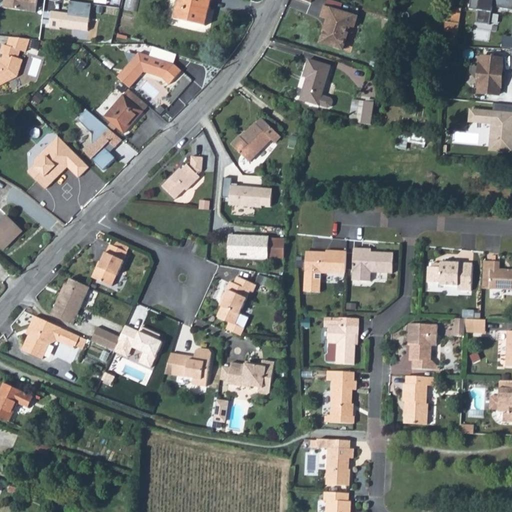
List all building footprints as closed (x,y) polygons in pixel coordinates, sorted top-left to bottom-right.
[(4,0),(3,8),(36,12),(37,0),(4,0)] [(126,0),(125,8),(137,10),(139,0),(126,0)] [(179,0),(175,19),(203,25),(206,9),(209,10),(211,0),(179,0)] [(511,0),(472,0),(471,9),(480,10),(478,22),(490,24),(493,7),(511,9),(511,0)] [(69,15),(52,13),(50,29),(60,30),(60,28),(88,32),(92,5),(70,2),(69,15)] [(447,22),(446,32),(451,33),(449,45),(456,47),(462,8),(454,7),(452,23),(447,22)] [(357,18),(325,8),(322,17),(330,20),(327,30),(325,30),(321,43),(343,50),(347,36),(346,36),(349,26),(354,27),(357,18)] [(89,31),(96,32),(99,19),(92,17),(89,31)] [(140,23),(137,35),(143,36),(146,25),(140,23)] [(12,38),(9,47),(22,51),(26,52),(30,40),(12,38)] [(145,44),(143,52),(151,54),(153,46),(145,44)] [(2,62),(0,63),(0,85),(17,77),(23,61),(18,60),(22,51),(9,47),(4,45),(1,53),(5,55),(4,58),(2,62)] [(118,78),(131,89),(144,73),(169,81),(182,66),(175,64),(177,55),(153,49),(151,57),(140,53),(118,78)] [(480,66),(478,83),(481,84),(480,94),(499,95),(500,85),(502,85),(503,69),(501,68),(502,58),(484,57),(483,67),(480,66)] [(306,82),(301,101),(319,106),(329,109),(331,107),(333,102),(332,99),(322,96),(331,67),(309,60),(304,77),(309,79),(308,82),(306,82)] [(129,90),(106,117),(124,133),(148,106),(129,90)] [(353,101),(349,121),(355,122),(359,101),(353,101)] [(359,101),(355,122),(371,125),(375,102),(359,101)] [(470,121),(493,124),(491,142),(498,143),(498,151),(511,152),(511,105),(495,104),(494,111),(471,109),(470,121)] [(87,110),(78,119),(92,133),(92,142),(84,150),(104,170),(115,158),(104,147),(109,142),(115,147),(122,140),(87,110)] [(239,136),(232,145),(249,162),(271,139),(275,143),(281,137),(262,119),(256,125),(254,123),(245,133),(246,134),(242,139),(239,136)] [(90,166),(58,136),(53,141),(56,144),(43,157),(38,157),(34,161),(34,166),(29,172),(46,189),(53,182),(51,180),(66,165),(68,167),(79,177),(90,166)] [(56,144),(53,141),(38,157),(43,157),(56,144)] [(177,172),(162,187),(175,200),(185,190),(186,192),(200,178),(197,176),(201,172),(203,159),(191,158),(190,167),(189,168),(187,165),(181,171),(178,174),(177,172)] [(51,180),(53,182),(68,167),(66,165),(51,180)] [(272,209),(274,189),(231,185),(231,179),(223,177),(222,196),(230,197),(230,205),(272,209)] [(7,216),(0,222),(0,246),(3,250),(22,231),(7,216)] [(268,236),(228,234),(227,260),(268,261),(268,259),(283,259),(283,238),(268,237),(268,236)] [(128,253),(111,245),(107,254),(106,253),(102,263),(100,267),(98,267),(93,278),(112,287),(117,276),(118,277),(125,262),(124,261),(128,253)] [(327,252),(307,251),(306,271),(305,290),(320,291),(321,272),(345,273),(346,250),(329,249),(329,252),(327,252)] [(355,249),(353,281),(371,282),(371,273),(393,274),(394,254),(372,253),(372,250),(355,249)] [(491,261),(483,261),(482,288),(489,289),(491,261)] [(491,261),(489,289),(511,290),(511,269),(499,269),(500,262),(491,261)] [(437,267),(433,267),(428,267),(427,281),(440,282),(440,283),(458,285),(458,290),(471,290),(473,264),(442,262),(442,263),(441,266),(438,265),(437,267)] [(239,278),(236,284),(247,290),(250,283),(239,278)] [(90,288),(71,279),(68,286),(65,285),(51,315),(73,326),(90,288)] [(236,284),(229,282),(222,298),(225,299),(221,307),(217,317),(237,326),(252,292),(255,293),(258,286),(250,283),(247,290),(236,284)] [(464,310),(463,319),(466,319),(473,319),(473,310),(464,310)] [(81,338),(35,318),(32,325),(35,331),(32,338),(30,337),(23,352),(43,361),(50,346),(57,343),(75,351),(81,338)] [(359,327),(346,326),(346,319),(324,318),(324,328),(329,328),(328,353),(326,355),(325,361),(327,363),(336,364),(355,365),(356,346),(357,335),(358,335),(359,327)] [(466,319),(465,329),(485,330),(486,320),(473,319),(466,319)] [(120,333),(123,323),(114,321),(111,331),(120,333)] [(406,344),(409,344),(412,344),(411,359),(413,359),(412,368),(436,369),(436,365),(429,359),(429,345),(435,346),(436,325),(407,324),(406,344)] [(139,333),(125,327),(120,339),(118,342),(144,353),(139,364),(151,369),(162,343),(158,341),(152,339),(154,334),(141,328),(139,333)] [(118,342),(120,339),(98,329),(91,343),(114,353),(118,342)] [(166,372),(177,374),(194,376),(193,383),(207,385),(212,352),(209,348),(200,346),(196,349),(195,355),(195,359),(190,358),(190,354),(172,351),(166,372)] [(245,366),(231,364),(230,368),(228,381),(227,385),(250,388),(250,387),(258,388),(258,391),(260,394),(267,395),(269,393),(274,364),(262,362),(261,366),(261,368),(245,366)] [(230,368),(222,367),(221,379),(228,381),(230,368)] [(328,416),(328,422),(355,424),(355,417),(353,417),(353,409),(352,408),(353,390),(356,390),(357,382),(355,381),(355,373),(328,372),(327,380),(333,380),(332,416),(328,416)] [(115,377),(107,374),(104,382),(111,385),(115,377)] [(407,411),(405,410),(404,424),(428,425),(429,404),(427,403),(428,385),(436,386),(436,378),(406,376),(406,384),(403,384),(402,402),(405,402),(407,402),(407,411)] [(511,381),(500,381),(500,395),(499,408),(499,412),(505,412),(504,422),(511,422),(511,381)] [(18,404),(29,408),(34,397),(5,384),(0,393),(0,417),(10,422),(18,404)] [(216,405),(227,407),(229,397),(218,395),(216,405)] [(490,407),(499,408),(500,395),(491,395),(490,407)] [(214,420),(225,422),(227,407),(216,405),(214,420)] [(474,426),(461,425),(460,434),(474,435),(474,426)] [(328,449),(326,471),(326,485),(349,486),(350,470),(349,470),(349,459),(353,459),(353,450),(350,450),(350,441),(317,440),(317,441),(316,448),(328,449)] [(50,450),(39,445),(35,453),(47,458),(50,450)] [(325,493),(325,502),(327,502),(327,511),(351,511),(352,503),(349,503),(350,494),(325,493)]
